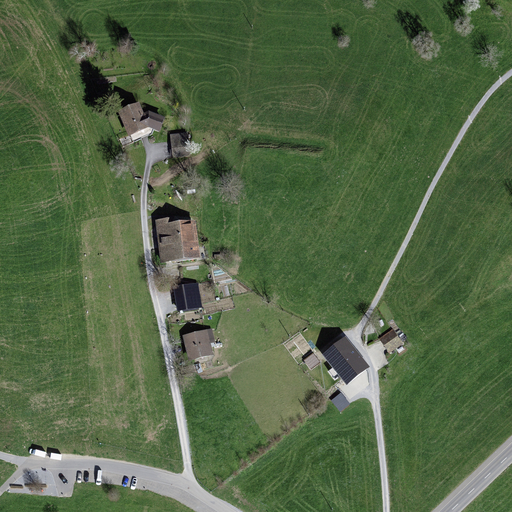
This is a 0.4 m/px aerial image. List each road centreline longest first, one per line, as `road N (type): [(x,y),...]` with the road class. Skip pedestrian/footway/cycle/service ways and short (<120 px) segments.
road 1 (track): [(388,511),(377,384),(373,361),(357,341),(360,328),(490,94),(511,75)]
road 2 (track): [(150,151),(144,199),(152,286),(190,488)]
road 3 (unclassified): [(0,454),(125,470),(190,488),(227,511)]
